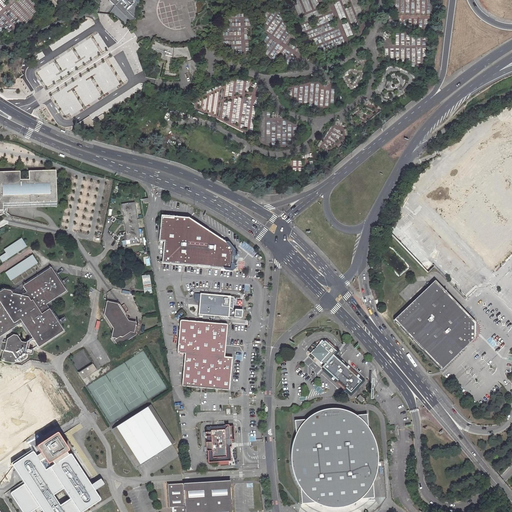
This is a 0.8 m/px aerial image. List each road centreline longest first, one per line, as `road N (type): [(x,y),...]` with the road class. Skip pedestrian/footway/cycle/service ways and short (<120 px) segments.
road 1 (secondary): [(0,115),(54,142),(190,187),(241,215),(278,248)]
road 2 (secondary): [(255,207),(165,166),(74,142),(0,104)]
road 3 (secondary): [(328,300),(511,504)]
road 4 (secondary): [(370,226),(417,137),(495,68)]
road 5 (secondary): [(511,497),(416,376)]
road 6 (unclassified): [(268,373),(276,511)]
road 7 (secondary): [(416,376),(372,312),(359,262)]
road 8 (unclassified): [(278,248),(268,373)]
road 9 (secondary): [(432,101),(338,177)]
